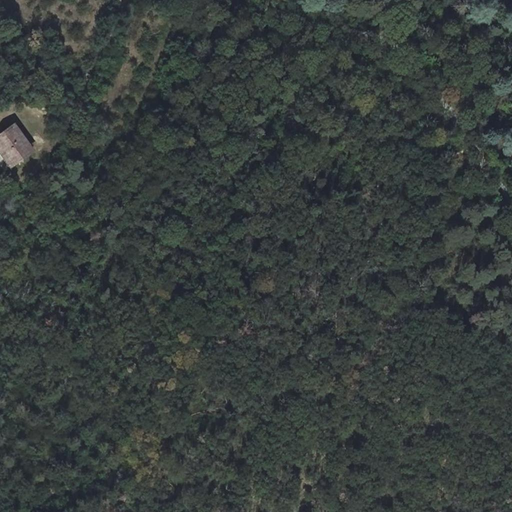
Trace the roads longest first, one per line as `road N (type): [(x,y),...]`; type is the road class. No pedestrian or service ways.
road 1 (track): [(478,154),(391,126),(342,92),(299,80),(256,82),(233,98),(163,190),(132,280),(111,311),(85,336),(0,373)]
road 2 (unclassified): [(270,0),(378,35),(415,64),(511,198)]
